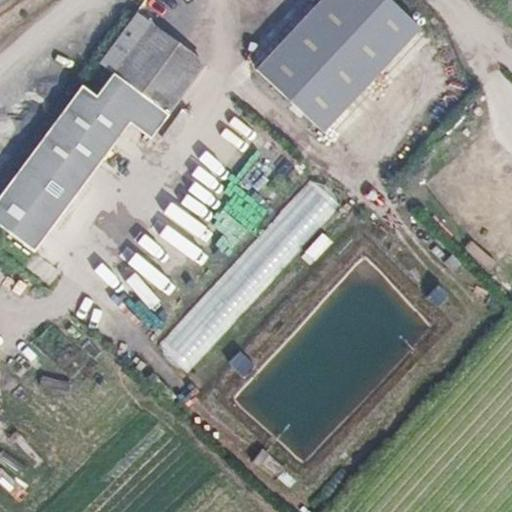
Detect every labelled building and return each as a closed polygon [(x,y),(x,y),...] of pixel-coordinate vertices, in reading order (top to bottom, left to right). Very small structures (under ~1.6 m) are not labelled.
[(423,28),(391,0),(319,0),(256,70),(327,134),(423,28)] [(108,48),(0,194),(0,235),(29,257),(124,128),(142,103),(165,119),(202,69),(131,17),(108,48)] [(142,103),(124,128),(146,144),(165,119),(142,103)] [(168,150),(190,116),(177,108),(155,141),(168,150)] [(252,178),(270,191),(291,162),(273,149),(252,178)] [(307,176),(159,348),(190,374),(338,202),(307,176)] [(82,230),(103,204),(90,193),(69,219),(82,230)] [(162,225),(155,234),(193,263),(200,254),(162,225)] [(133,253),(125,264),(168,297),(176,286),(133,253)] [(129,272),(120,283),(150,309),(159,298),(129,272)] [(432,283),(422,297),(435,307),(446,293),(432,283)] [(57,327),(35,347),(50,362),(72,342),(57,327)] [(240,375),(252,362),(237,348),(225,362),(240,375)]
